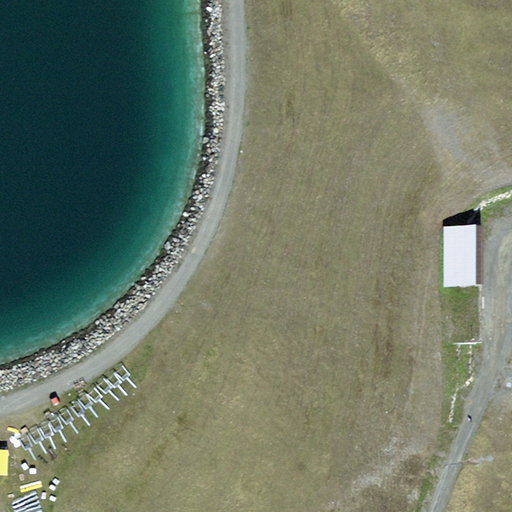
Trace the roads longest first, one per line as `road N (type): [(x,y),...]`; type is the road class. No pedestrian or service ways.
road 1 (track): [(235,0),(238,110),(219,205),(189,267),(147,321),(0,405)]
road 2 (track): [(511,218),(501,221),(489,260),(482,389),(435,511)]
